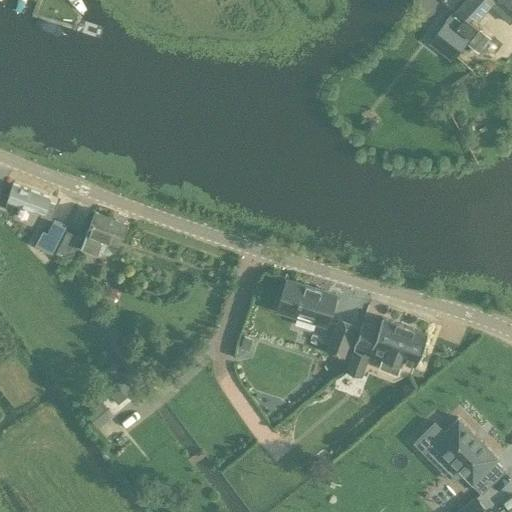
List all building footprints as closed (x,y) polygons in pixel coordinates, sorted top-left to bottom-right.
[(511,0),(466,0),(457,11),(464,17),(469,12),(478,20),(491,5),(510,22),(511,20),(511,0)] [(455,27),(462,20),(452,13),(430,43),(453,60),(469,39),(455,27)] [(462,20),(455,27),(469,39),(471,37),(472,38),(479,30),(466,19),(464,21),(462,20)] [(472,38),(467,44),(478,53),(489,38),(479,30),(472,38)] [(365,122),(364,127),(367,131),(372,132),(376,129),(377,124),(374,120),(369,119),(365,122)] [(51,217),(56,204),(47,201),(49,197),(13,184),(8,197),(34,206),(32,210),(51,217)] [(97,251),(102,238),(118,244),(126,221),(95,211),(82,246),(97,251)] [(52,252),(66,225),(55,219),(47,232),(43,230),(36,243),(52,252)] [(71,259),(81,237),(67,230),(56,251),(71,259)] [(292,317),(324,326),(333,296),(283,282),(275,309),(293,315),(292,317)] [(103,284),(98,297),(112,303),(117,289),(103,284)] [(415,363),(425,333),(380,317),(376,327),(360,322),(353,345),(370,351),(371,348),(384,353),(379,367),(396,373),(401,359),(415,363)] [(326,351),(332,353),(343,357),(353,326),(336,321),(326,351)] [(352,351),(351,353),(345,372),(361,377),(368,357),(352,351)] [(117,404),(126,396),(115,383),(106,391),(117,404)] [(436,424),(416,443),(427,454),(436,446),(462,472),(481,492),(504,469),(494,459),(497,456),(460,419),(446,433),(436,424)] [(484,511),(474,498),(455,511),(484,511)]
